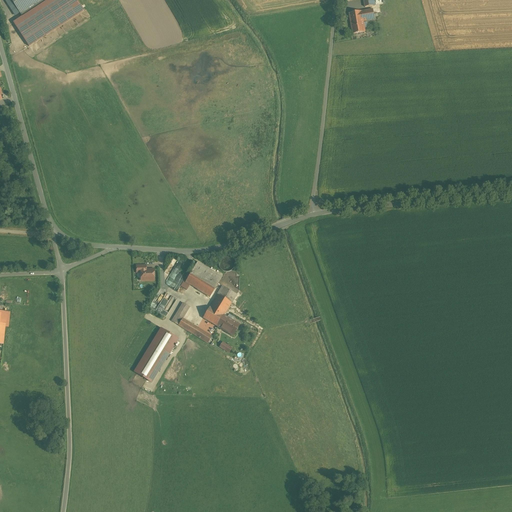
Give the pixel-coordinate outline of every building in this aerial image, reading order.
[(11,0),(22,17),(48,0),(11,0)] [(48,0),(22,17),(13,23),(29,47),(84,11),(76,0),(48,0)] [(349,13),(351,21),(362,19),(363,21),(375,19),(374,17),(378,16),(378,14),(374,14),(373,9),(361,11),(349,13)] [(362,19),(351,21),(353,34),(365,32),(363,21),(362,19)] [(224,271),(225,272),(226,272),(227,272),(228,272),(230,271),(231,271),(232,270),(233,269),(233,268),(234,267),(235,266),(235,265),(235,264),(235,263),(235,261),(234,260),(234,259),(233,258),(232,257),(231,257),(230,256),(229,256),(228,255),(227,255),(226,255),(224,255),(223,256),(222,256),(221,257),(220,258),(220,259),(219,260),(219,261),(218,262),(218,264),(218,265),(219,266),(219,267),(220,268),(221,269),(221,270),(222,271),(224,271)] [(179,274),(183,264),(173,259),(165,273),(169,276),(165,284),(175,289),(182,275),(179,274)] [(190,285),(210,297),(217,286),(222,277),(197,262),(185,282),(190,285)] [(146,270),(141,270),(141,281),(154,281),(154,270),(146,270)] [(187,290),(190,285),(185,282),(183,281),(180,286),(187,290)] [(213,301),(203,318),(217,326),(224,316),(236,295),(222,286),(221,289),(213,301)] [(209,299),(213,301),(221,289),(217,286),(210,297),(209,299)] [(166,293),(163,299),(157,295),(150,308),(167,316),(169,312),(164,309),(171,296),(166,293)] [(210,340),(212,337),(183,319),(190,307),(183,303),(171,321),(178,325),(208,343),(208,342),(210,343),(211,341),(210,340)] [(0,343),(3,344),(5,327),(8,327),(10,312),(0,311),(0,343)] [(239,325),(224,316),(217,326),(233,336),(239,325)] [(135,372),(154,383),(179,338),(175,336),(175,335),(161,327),(156,336),(153,334),(147,345),(149,346),(135,372)] [(222,342),(219,347),(229,353),(232,348),(222,342)]
